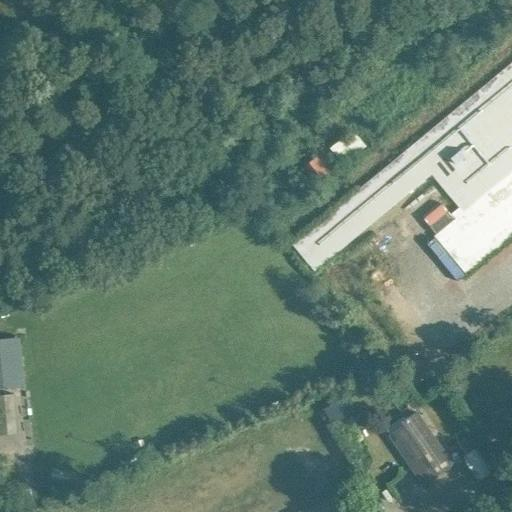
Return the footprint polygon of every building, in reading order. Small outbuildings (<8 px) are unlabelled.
[(511,67),(296,245),(321,276),(438,181),(463,212),(434,236),(466,274),(511,236),(511,67)] [(358,157),(381,139),(367,122),(344,140),(358,157)] [(330,173),(316,157),(303,169),(316,184),(330,173)] [(290,212),(271,190),(262,198),(281,220),(290,212)] [(0,338),(0,388),(24,386),(20,337),(0,338)] [(382,382),(393,398),(401,392),(391,376),(382,382)] [(0,394),(0,435),(17,434),(14,394),(0,394)] [(388,431),(390,434),(388,436),(425,487),(456,465),(418,411),(409,419),(403,417),(389,426),(388,431)] [(493,465),(506,456),(486,429),(473,438),(493,465)]
